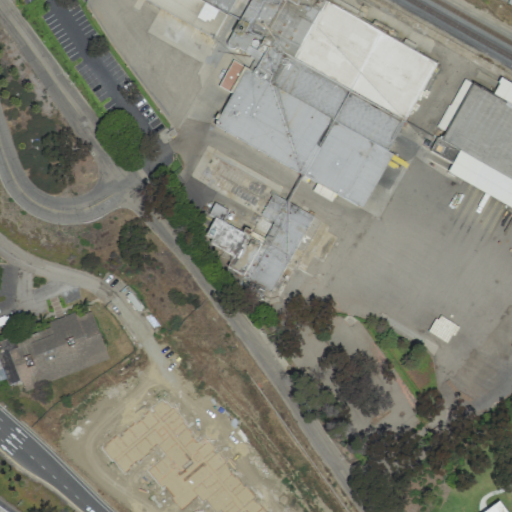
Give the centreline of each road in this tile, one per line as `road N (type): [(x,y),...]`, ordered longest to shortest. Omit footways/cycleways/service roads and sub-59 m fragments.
road 1 (residential): [(0,5),(368,511)]
road 2 (residential): [(0,142),(11,176),(43,208),(78,212),(128,185)]
road 3 (motorway): [(93,511),(0,429)]
